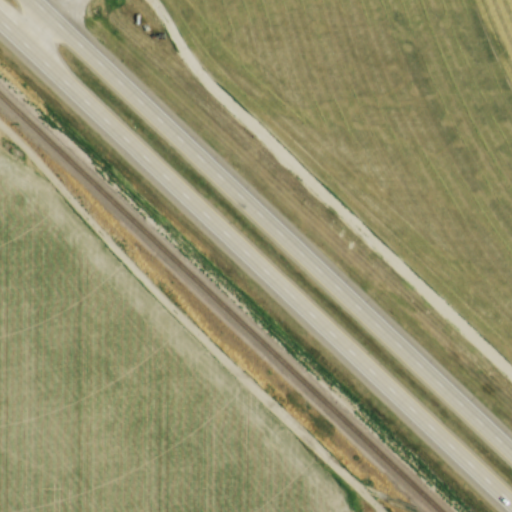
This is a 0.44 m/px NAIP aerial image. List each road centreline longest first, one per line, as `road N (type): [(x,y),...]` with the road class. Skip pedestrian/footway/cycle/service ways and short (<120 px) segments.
road 1 (trunk): [(0,17),(511,502)]
road 2 (trunk): [(511,449),(34,0)]
